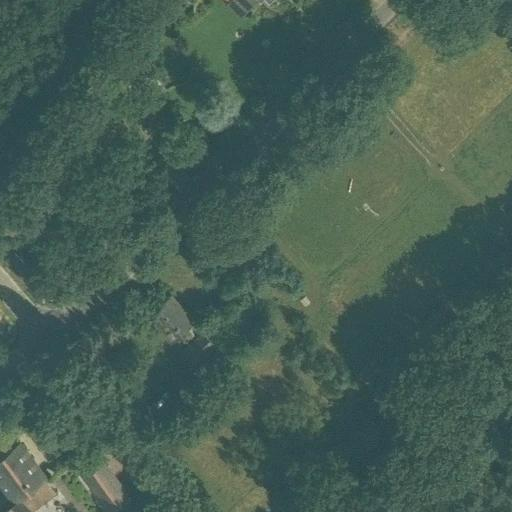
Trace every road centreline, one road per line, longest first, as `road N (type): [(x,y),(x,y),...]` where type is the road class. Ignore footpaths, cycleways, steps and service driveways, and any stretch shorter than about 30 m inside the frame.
road 1 (unclassified): [(46,334),(182,218),(397,0)]
road 2 (track): [(0,181),(131,0)]
